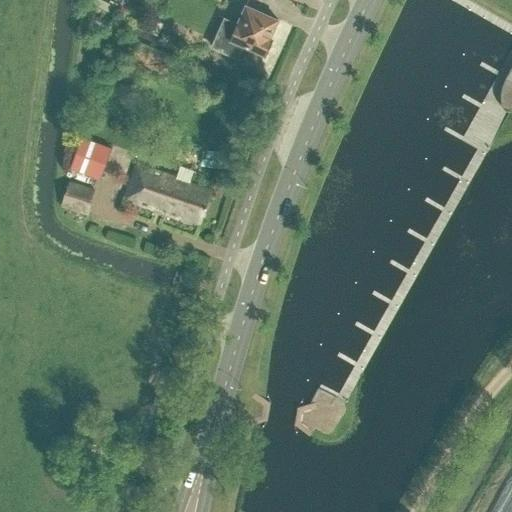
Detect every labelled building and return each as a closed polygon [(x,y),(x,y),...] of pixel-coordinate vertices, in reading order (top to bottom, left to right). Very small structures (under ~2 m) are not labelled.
[(238,58),(243,45),(264,55),(272,39),(269,38),(278,19),(245,5),(236,25),(225,19),(212,46),(238,58)] [(141,29),(156,36),(162,23),(147,17),(141,29)] [(501,98),(501,102),(501,103),(501,104),(502,106),(502,107),(503,108),(505,109),(506,110),(507,110),(508,111),(510,111),(511,111),(511,110),(511,79),(507,77),(506,79),(505,82),(503,85),(502,88),(501,91),(501,94),(501,98)] [(100,119),(89,132),(100,141),(110,128),(100,119)] [(75,140),(84,143),(86,134),(77,132),(75,140)] [(77,149),(74,158),(80,159),(82,151),(77,149)] [(152,209),(153,207),(153,205),(165,209),(164,210),(164,213),(174,217),(175,214),(200,222),(200,220),(211,190),(188,183),(193,169),(179,165),(176,176),(136,164),(125,196),(138,200),(136,204),(152,209)] [(74,167),(70,181),(93,188),(97,174),(74,167)] [(70,181),(68,181),(61,206),(89,214),(96,188),(93,188),(70,181)] [(487,464),(504,464),(504,430),(487,430),(487,464)]
